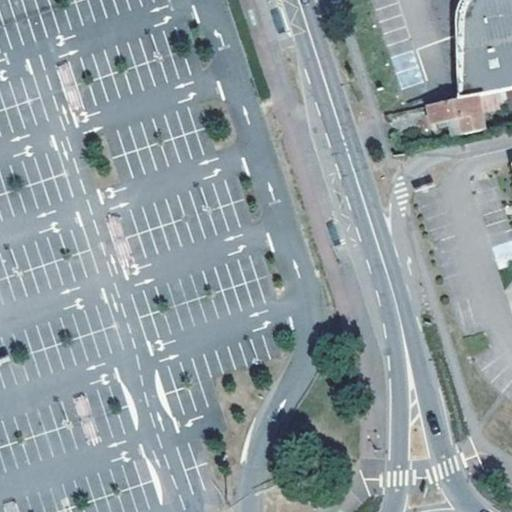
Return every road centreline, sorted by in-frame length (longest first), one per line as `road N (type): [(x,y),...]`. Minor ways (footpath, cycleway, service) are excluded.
road 1 (secondary): [(405,346),(299,0)]
road 2 (secondary): [(472,511),(445,467),(405,346)]
road 3 (secondary): [(405,346),(391,511)]
